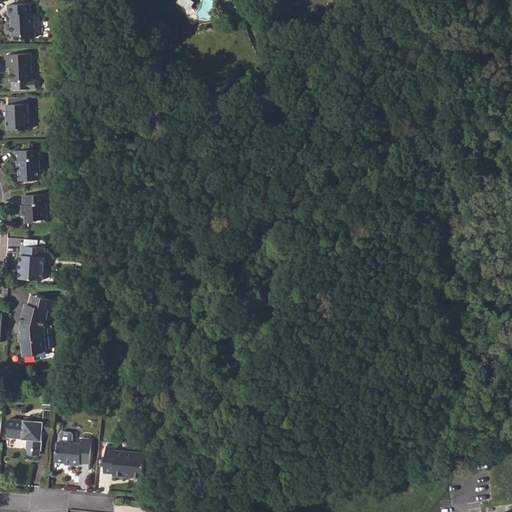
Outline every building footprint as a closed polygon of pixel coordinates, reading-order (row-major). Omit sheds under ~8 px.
[(34,38),(34,14),(31,14),(30,4),(7,5),(8,16),(11,16),(11,23),(11,37),(24,37),(24,39),(34,38)] [(31,81),(30,54),(7,55),(7,67),(10,67),(11,82),(12,82),(13,90),(35,89),(35,81),(31,81)] [(6,104),(7,130),(28,129),(27,104),(9,105),(6,104)] [(19,160),(19,176),(29,176),(30,178),(38,178),(38,160),(42,160),(41,150),(16,151),(17,160),(19,160)] [(46,193),(23,194),(23,203),(21,203),(22,213),(27,213),(27,220),(36,220),(36,218),(44,218),(44,204),(46,204),(46,193)] [(45,239),(24,238),(24,245),(45,246),(45,239)] [(43,279),(45,246),(24,245),(21,244),(19,278),(43,279)] [(42,296),(31,294),(29,304),(39,307),(42,296)] [(45,349),(43,328),(48,309),(51,298),(42,296),(39,307),(29,304),(27,304),(24,312),(23,312),(20,326),(20,333),(22,333),(22,341),(20,341),(21,355),(34,354),(33,350),(45,349)] [(7,438),(28,440),(27,450),(28,450),(28,455),(39,456),(39,454),(38,453),(38,451),(41,451),(42,435),(50,436),(52,411),(44,410),(43,422),(38,422),(38,418),(25,417),(25,420),(9,419),(7,438)] [(66,459),(73,459),(72,463),(82,464),(82,460),(89,461),(92,437),(81,436),(81,442),(73,441),(74,434),(72,431),(63,430),(60,433),(59,446),(57,447),(55,459),(65,460),(66,459)] [(148,452),(117,449),(117,445),(107,444),(105,470),(115,471),(114,476),(127,477),(127,474),(145,476),(148,452)]
